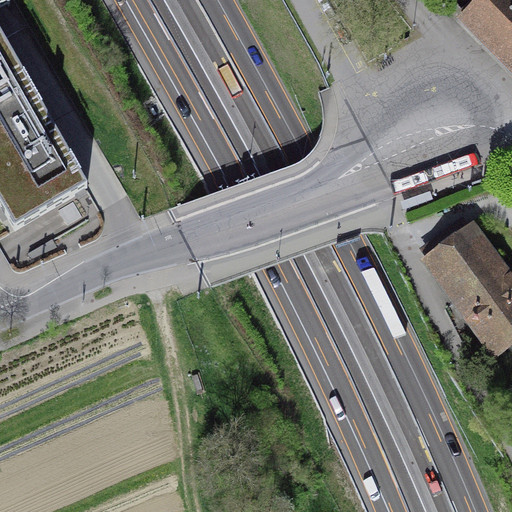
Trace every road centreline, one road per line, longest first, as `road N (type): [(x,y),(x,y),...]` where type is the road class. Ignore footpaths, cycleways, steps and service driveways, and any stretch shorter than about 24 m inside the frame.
road 1 (motorway): [(142,0),(308,305),(405,511)]
road 2 (motorway): [(456,511),(350,283),(197,0)]
road 3 (residential): [(1,316),(484,131)]
